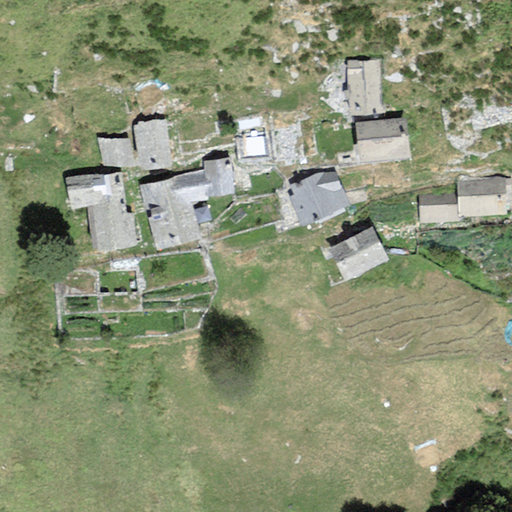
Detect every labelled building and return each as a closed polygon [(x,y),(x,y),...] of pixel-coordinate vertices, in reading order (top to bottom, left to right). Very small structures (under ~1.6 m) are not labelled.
[(381,115),(379,60),(347,61),(349,116),(381,115)] [(405,118),(355,123),(358,163),(409,159),(405,118)] [(140,171),(171,168),(165,119),(133,125),(140,171)] [(269,136),(236,139),(238,164),(271,161),(269,136)] [(128,140),(97,138),(103,166),(132,168),(128,140)] [(203,161),(204,169),(139,185),(156,250),(200,239),(196,224),(193,210),(191,203),(233,195),(229,158),(203,161)] [(291,191),(294,195),(289,198),(302,227),(348,206),(335,177),(333,172),(319,172),(289,185),(291,191)] [(121,173),(64,177),(71,209),(86,206),(93,253),(136,247),(132,214),(126,213),(121,173)] [(504,177),(457,179),(457,194),(458,218),(506,216),(504,177)] [(419,223),(458,222),(458,218),(457,194),(417,195),(419,223)] [(208,207),(193,210),(196,224),(212,220),(208,207)] [(372,227),(327,247),(344,282),(388,262),(372,227)]
